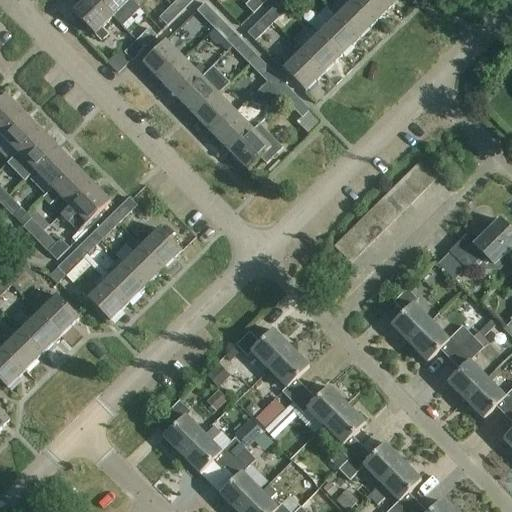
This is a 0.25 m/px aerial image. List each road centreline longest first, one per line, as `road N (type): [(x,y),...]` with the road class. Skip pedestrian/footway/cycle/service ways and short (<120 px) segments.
road 1 (residential): [(259,258),(16,4)]
road 2 (residential): [(511,508),(328,324)]
road 3 (residential): [(81,433),(259,258)]
road 4 (residential): [(259,258),(432,86)]
road 5 (residential): [(328,324),(497,160)]
